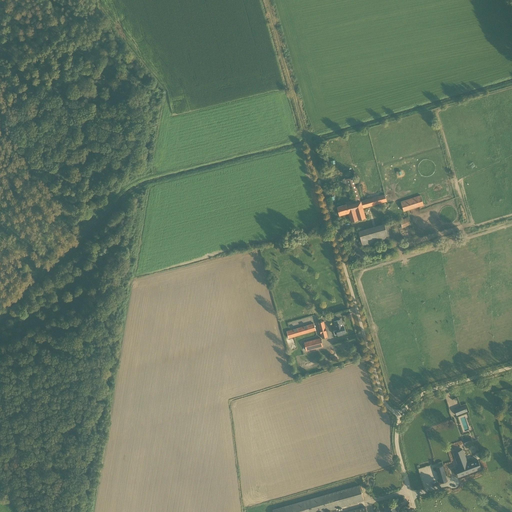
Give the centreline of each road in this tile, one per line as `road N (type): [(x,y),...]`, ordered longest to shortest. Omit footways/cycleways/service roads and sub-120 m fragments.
road 1 (unclassified): [(402,417),(379,392),(326,196)]
road 2 (track): [(267,0),(326,196)]
road 3 (unclassified): [(402,417),(420,395),(511,370)]
